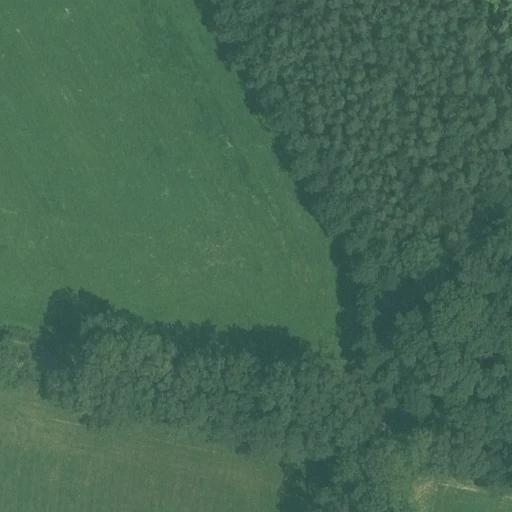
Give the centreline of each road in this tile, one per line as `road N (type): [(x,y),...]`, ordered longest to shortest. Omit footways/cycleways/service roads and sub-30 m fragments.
road 1 (track): [(230,0),(380,261),(385,347),(360,511)]
road 2 (unclassified): [(511,466),(0,358)]
